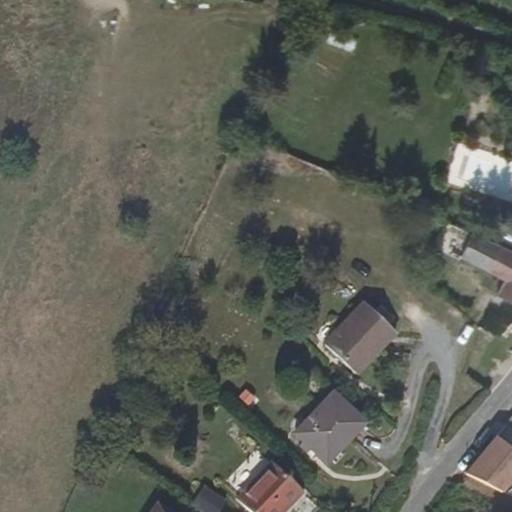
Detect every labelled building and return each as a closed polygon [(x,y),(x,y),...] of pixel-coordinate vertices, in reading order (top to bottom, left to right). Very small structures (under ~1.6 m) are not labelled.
[(511,267),(477,252),(468,275),(504,291),(497,301),(511,309),(511,267)] [(400,360),(370,333),(332,374),(363,402),(400,360)] [(320,492),(324,487),(337,472),(358,447),(325,419),(287,464),(320,492)] [(227,481),(241,493),(268,461),(255,450),(227,481)] [(511,451),(508,450),(496,463),(511,471),(511,451)] [(507,511),(511,506),(511,480),(494,466),(464,501),(482,511),(507,511)] [(331,492),(343,480),(337,472),(324,487),(331,492)] [(204,484),(191,502),(205,511),(217,511),(226,500),(204,484)] [(287,511),(264,492),(246,511),(287,511)]
